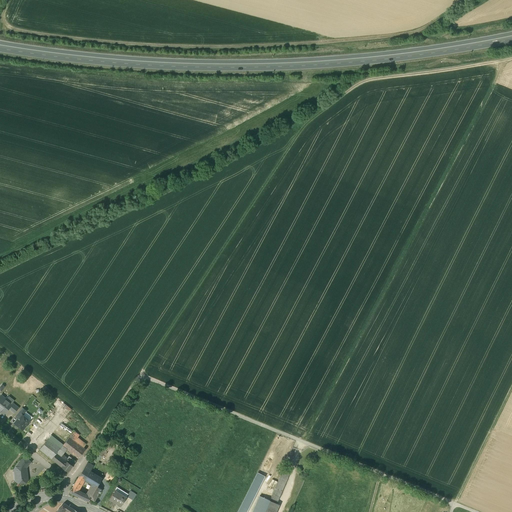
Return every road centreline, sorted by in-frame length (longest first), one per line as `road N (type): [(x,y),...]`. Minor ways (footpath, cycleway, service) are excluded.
road 1 (trunk): [(0,46),(258,65),(386,57),(511,37)]
road 2 (track): [(11,0),(5,21),(17,29),(226,46),(417,30),(467,0)]
road 3 (track): [(99,439),(140,376),(473,511)]
road 4 (track): [(501,60),(312,420)]
road 5 (track): [(0,261),(256,141),(337,92)]
road 6 (track): [(303,135),(140,376)]
road 7 (track): [(294,120),(303,135),(365,83),(511,58)]
road 8 (track): [(511,396),(454,503)]
